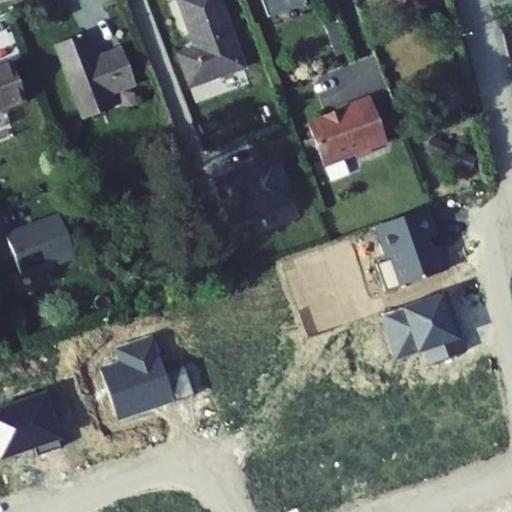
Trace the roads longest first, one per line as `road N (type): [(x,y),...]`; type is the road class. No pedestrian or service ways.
road 1 (residential): [(234,511),(216,477),(140,470),(36,511)]
road 2 (unclassified): [(472,0),(511,179)]
road 3 (residential): [(511,208),(497,224),(491,260),(511,371)]
road 4 (residential): [(511,466),(388,511)]
